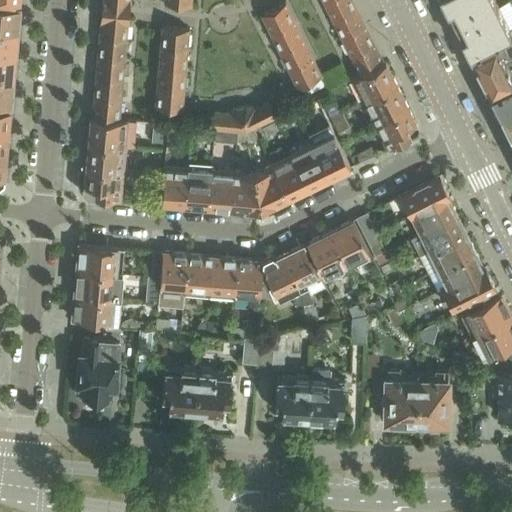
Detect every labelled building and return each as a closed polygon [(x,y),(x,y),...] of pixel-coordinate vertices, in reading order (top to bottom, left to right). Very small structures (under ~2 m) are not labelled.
[(102,0),(101,10),(100,21),(102,21),(92,116),(118,119),(127,24),(128,24),(130,12),(130,0),(102,0)] [(324,0),(360,72),(383,60),(353,0),(324,0)] [(443,0),(469,50),(474,48),(503,34),(508,32),(493,2),(495,0),(443,0)] [(262,13),(298,86),(321,74),(285,1),(262,13)] [(0,28),(16,30),(16,27),(18,26),(20,5),(0,3),(0,28)] [(156,106),(181,108),(188,27),(163,25),(156,106)] [(0,53),(14,54),(14,52),(16,50),(17,44),(15,41),(16,30),(0,28),(0,53)] [(474,48),(469,50),(480,72),(511,56),(511,45),(509,47),(503,34),(474,48)] [(0,78),(11,79),(12,68),(15,66),(15,59),(13,57),(14,54),(0,53),(0,78)] [(511,56),(480,72),(490,93),(511,82),(511,56)] [(383,60),(360,72),(360,73),(353,76),(364,100),(397,83),(386,60),(384,61),(383,60)] [(11,79),(0,78),(0,103),(11,104),(12,99),(9,99),(10,93),(13,90),(13,84),(11,81),(11,79)] [(511,82),(490,93),(500,112),(511,106),(511,82)] [(397,83),(364,100),(375,122),(408,106),(397,83)] [(317,96),(296,107),(300,115),(321,105),(317,96)] [(238,129),(246,129),(254,125),(275,114),(268,100),(254,107),(254,106),(247,105),(236,107),(230,110),(230,112),(214,110),(213,126),(238,129)] [(0,133),(8,134),(11,108),(0,106),(0,133)] [(408,106),(375,122),(388,148),(418,133),(418,132),(419,128),(420,128),(408,106)] [(511,106),(500,112),(509,130),(511,128),(511,106)] [(279,126),(300,115),(296,107),(275,118),(279,126)] [(331,118),(339,132),(351,126),(343,112),(331,118)] [(90,116),(88,142),(126,145),(128,119),(118,119),(92,116),(90,116)] [(266,132),(277,127),(273,119),(262,124),(266,132)] [(150,140),(161,140),(163,123),(152,122),(150,140)] [(254,125),(246,129),(248,140),(258,135),(254,125)] [(310,137),(329,176),(351,166),(330,125),(321,130),(322,131),(310,137)] [(248,140),(246,129),(238,129),(238,131),(237,139),(248,140)] [(215,130),(214,138),(237,139),(238,131),(215,130)] [(0,159),(6,160),(8,134),(0,133),(0,159)] [(290,147),(293,153),(310,186),(329,176),(310,137),(290,147)] [(86,167),(124,170),(126,145),(88,142),(86,167)] [(356,152),(360,160),(375,153),(371,145),(356,152)] [(272,163),(289,196),(310,186),(293,153),(272,163)] [(268,169),(254,172),(261,207),(262,206),(268,207),(289,196),(272,163),(271,162),(265,165),(268,169)] [(162,202),(186,204),(189,166),(165,164),(162,202)] [(189,166),(186,204),(209,206),(212,168),(189,166)] [(124,170),(86,167),(83,190),(88,196),(121,198),(124,170)] [(235,170),(212,168),(209,206),(232,208),(235,170)] [(235,168),(235,170),(232,208),(254,209),(260,207),(261,207),(254,172),(241,174),(241,169),(235,168)] [(408,208),(412,215),(447,197),(451,196),(446,186),(447,183),(444,178),(441,177),(440,175),(394,198),(401,212),(408,208)] [(150,192),(142,191),(143,191),(130,190),(127,192),(127,199),(158,201),(158,199),(150,192)] [(412,215),(420,233),(456,215),(455,213),(456,211),(454,206),(451,205),(447,197),(412,215)] [(356,217),(367,237),(377,232),(370,218),(367,211),(356,217)] [(420,233),(429,251),(465,233),(461,225),(462,222),(460,218),(457,217),(456,215),(420,233)] [(330,230),(347,264),(370,252),(353,219),(330,230)] [(347,264),(330,230),(307,241),(324,275),(347,264)] [(377,232),(367,237),(370,244),(381,238),(377,232)] [(465,233),(429,251),(438,269),(474,251),(473,249),(474,246),(471,241),(469,240),(465,233)] [(79,268),(122,272),(124,247),(79,243),(79,246),(81,248),(81,254),(78,256),(77,264),(80,266),(79,268)] [(300,287),(304,303),(314,301),(308,284),(321,277),(303,243),(283,253),(300,287)] [(139,262),(153,263),(154,250),(141,249),(139,262)] [(161,290),(160,302),(184,304),(185,292),(186,292),(189,252),(163,250),(161,277),(161,290)] [(447,286),(483,268),(479,260),(480,257),(477,253),(474,252),(474,251),(438,269),(430,273),(439,290),(443,288),(447,286)] [(189,252),(186,292),(210,294),(213,254),(189,252)] [(272,254),(263,258),(275,285),(271,287),(276,299),(280,297),(292,291),(298,305),(304,303),(300,287),(283,253),(276,256),(272,254)] [(210,294),(234,296),(238,256),(213,254),(210,294)] [(238,256),(234,296),(260,298),(263,258),(238,256)] [(483,268),(447,286),(443,288),(453,308),(496,287),(495,285),(496,282),(493,277),(491,276),(486,266),(483,268)] [(77,293),(120,297),(122,272),(79,268),(79,271),(76,273),(76,281),(78,283),(77,293)] [(147,301),(160,302),(161,290),(161,277),(150,275),(147,301)] [(120,297),(77,293),(77,296),(74,298),(74,306),(76,308),(75,313),(73,315),(73,318),(119,321),(120,297)] [(462,313),(473,335),(511,314),(502,293),(462,313)] [(406,323),(399,310),(397,306),(386,309),(396,328),(406,323)] [(352,340),(367,340),(368,314),(339,321),(339,325),(353,326),(352,338),(352,340)] [(511,314),(473,335),(483,356),(511,341),(511,314)] [(77,382),(79,382),(78,394),(86,395),(87,401),(91,405),(97,406),(103,402),(104,397),(112,398),(113,387),(122,387),(124,366),(117,366),(121,326),(105,324),(103,336),(85,334),(83,353),(80,352),(77,382)] [(411,334),(428,340),(436,336),(430,325),(411,334)] [(242,360),(258,361),(259,338),(245,337),(243,358),(242,358),(242,360)] [(259,338),(258,361),(272,362),(274,339),(259,338)] [(453,362),(469,366),(470,358),(455,352),(453,362)] [(168,411),(195,414),(199,368),(164,365),(162,395),(161,395),(161,397),(169,397),(168,405),(169,405),(168,411)] [(311,376),(309,422),(335,423),(335,417),(336,417),(336,409),(344,409),(344,408),(343,408),(344,378),(331,378),(331,368),(312,367),(312,376),(311,376)] [(199,368),(195,414),(220,416),(221,410),(222,410),(223,402),(231,403),(231,401),(230,401),(232,371),(199,368)] [(398,426),(416,427),(418,372),(401,372),(401,368),(388,368),(387,395),(384,397),(383,403),(386,405),(386,419),(398,420),(398,426)] [(418,372),(416,427),(435,427),(435,421),(447,421),(448,407),(451,405),(451,399),(448,397),(449,370),(436,369),(436,373),(418,372)] [(506,423),(509,426),(511,425),(511,370),(494,371),(494,396),(500,396),(500,416),(506,416),(506,423)] [(282,420),(309,422),(311,376),(276,374),(275,404),(273,404),(273,405),(282,406),(281,414),(282,414),(282,420)]
